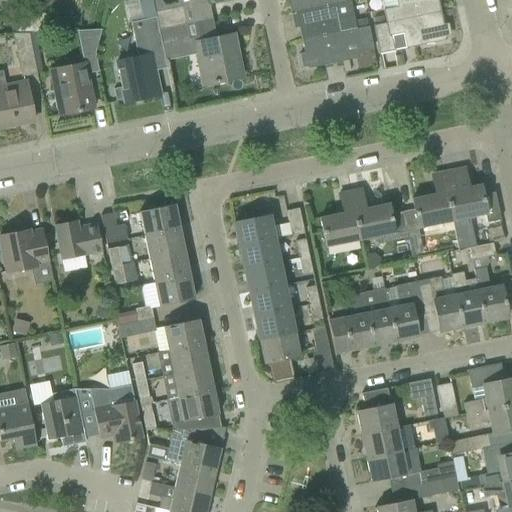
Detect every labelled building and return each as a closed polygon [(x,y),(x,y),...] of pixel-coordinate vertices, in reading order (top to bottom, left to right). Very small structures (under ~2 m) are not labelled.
[(191,7),(203,5),(222,1),(222,0),(176,0),(178,4),(166,6),(160,0),(151,0),(152,3),(158,32),(186,26),(182,9),(191,7)] [(293,0),(296,13),(336,5),(334,0),(293,0)] [(383,10),(386,24),(441,13),(438,0),(396,0),(398,7),(383,10)] [(302,41),(357,30),(351,2),(336,5),(296,13),(302,41)] [(158,32),(152,3),(139,6),(143,20),(130,23),(137,58),(116,62),(125,103),(160,96),(154,68),(166,65),(165,61),(162,45),(161,46),(158,32)] [(379,55),(395,52),(447,41),(441,13),(386,24),(374,27),(379,55)] [(17,34),(29,33),(50,33),(49,14),(15,15),(17,34)] [(383,17),(373,19),(375,25),(384,23),(383,17)] [(357,30),(368,27),(366,19),(355,21),(357,30)] [(53,25),(53,34),(74,33),(73,24),(53,25)] [(186,26),(158,32),(161,46),(162,45),(194,39),(194,38),(189,39),(186,26)] [(346,55),(373,49),(368,28),(357,30),(302,41),(304,54),(299,55),(302,69),(307,68),(308,70),(348,61),(348,60),(347,60),(346,55)] [(17,34),(14,34),(23,78),(37,75),(32,51),(29,33),(17,34)] [(197,54),(204,87),(243,79),(242,78),(240,78),(235,53),(237,52),(233,35),(195,43),(197,54)] [(194,39),(162,45),(165,61),(172,60),(197,54),(195,43),(194,39)] [(404,66),(402,56),(395,57),(398,67),(404,66)] [(60,116),(66,115),(93,110),(84,65),(51,72),(60,116)] [(0,128),(34,122),(26,84),(6,88),(5,84),(2,71),(0,71),(0,128)] [(495,194),(483,196),(481,186),(458,191),(453,171),(442,173),(452,222),(477,217),(478,225),(500,221),(495,194)] [(452,222),(442,173),(431,176),(435,195),(413,200),(412,200),(414,210),(402,213),(407,237),(419,234),(418,229),(452,222)] [(359,241),(395,234),(396,239),(407,237),(402,213),(391,215),(388,205),(377,207),(365,210),(361,190),(350,192),(359,241)] [(359,241),(350,192),(339,195),(343,214),(320,219),(326,247),(359,241)] [(139,213),(144,237),(180,230),(174,205),(139,213)] [(291,236),(304,233),(300,209),(286,211),(291,236)] [(107,245),(128,240),(125,225),(116,227),(113,214),(101,217),(107,245)] [(234,223),(239,247),(274,240),(269,216),(234,223)] [(102,251),(97,227),(78,230),(77,221),(54,226),(61,260),(102,251)] [(493,244),(505,242),(502,228),(487,231),(488,236),(490,245),(493,244)] [(149,260),(184,253),(180,230),(144,237),(149,260)] [(50,264),(43,231),(30,233),(29,231),(0,237),(0,242),(6,273),(50,264)] [(239,247),(244,270),(279,263),(274,240),(239,247)] [(300,258),(309,257),(306,240),(297,242),(300,258)] [(471,260),(495,256),(493,244),(490,245),(469,249),(471,260)] [(111,268),(111,269),(122,266),(118,248),(108,250),(111,268)] [(149,260),(154,283),(189,276),(184,253),(149,260)] [(300,258),(303,275),(312,274),(309,257),(300,258)] [(244,270),(249,294),(284,286),(279,263),(244,270)] [(137,281),(134,264),(122,266),(111,269),(115,286),(137,281)] [(473,271),(475,279),(477,291),(478,291),(485,323),(508,318),(506,308),(511,306),(511,280),(501,283),(501,286),(489,289),(485,268),(473,271)] [(462,328),(485,323),(478,291),(477,291),(475,279),(464,281),(463,273),(452,275),(452,278),(455,295),(456,295),(462,328)] [(194,301),(189,276),(154,283),(159,307),(194,301)] [(349,295),(353,316),(329,321),(333,339),(346,336),(349,351),(371,347),(365,314),(358,276),(349,277),(353,295),(349,295)] [(440,277),(417,282),(424,316),(436,314),(439,333),(462,328),(456,295),(455,295),(444,297),(440,277)] [(414,318),(424,316),(417,282),(395,286),(399,307),(388,309),(387,309),(394,342),(418,337),(414,318)] [(289,310),(284,286),(249,294),(254,318),(289,310)] [(310,306),(319,304),(315,287),(306,289),(310,306)] [(365,314),(371,347),(394,342),(387,309),(388,309),(384,289),(373,292),(377,311),(365,314)] [(310,306),(313,322),(323,320),(319,304),(310,306)] [(112,310),(103,306),(98,318),(107,321),(112,310)] [(150,307),(135,310),(138,323),(153,319),(150,307)] [(289,310),(254,318),(259,340),(294,333),(289,310)] [(141,335),(156,332),(153,319),(138,323),(141,335)] [(30,324),(15,320),(12,332),(27,336),(30,324)] [(168,351),(203,344),(198,320),(163,327),(168,351)] [(325,327),(311,330),(315,352),(329,349),(325,327)] [(299,358),(294,333),(259,340),(264,365),(299,358)] [(62,334),(49,337),(51,347),(64,344),(62,334)] [(17,358),(16,353),(13,344),(0,347),(0,350),(1,353),(3,361),(17,358)] [(173,375),(208,367),(203,344),(168,351),(168,352),(173,375)] [(146,380),(142,363),(131,365),(136,383),(146,380)] [(511,379),(503,381),(500,366),(467,373),(473,402),(463,404),(466,415),(511,405),(511,379)] [(178,398),(213,391),(208,367),(173,375),(178,398)] [(136,383),(141,406),(153,404),(151,398),(150,398),(146,380),(136,383)] [(458,417),(451,384),(437,387),(444,419),(458,417)] [(119,443),(142,438),(131,386),(109,390),(74,390),(77,405),(80,417),(94,414),(99,438),(117,434),(119,443)] [(361,436),(410,426),(409,426),(396,428),(391,405),(390,405),(387,389),(362,394),(365,410),(356,412),(361,436)] [(39,404),(47,441),(61,439),(62,448),(86,443),(80,417),(77,405),(74,390),(51,395),(52,401),(39,404)] [(437,415),(436,410),(431,390),(419,393),(424,418),(437,415)] [(183,423),(218,415),(213,391),(178,398),(183,423)] [(15,450),(36,446),(27,404),(0,409),(0,442),(13,440),(15,450)] [(493,437),(511,432),(511,405),(466,415),(468,426),(490,422),(493,437)] [(147,431),(156,429),(152,411),(143,413),(147,431)] [(449,442),(444,419),(434,421),(427,422),(429,431),(432,430),(435,445),(449,442)] [(361,436),(366,460),(401,452),(414,449),(410,426),(361,436)] [(165,461),(179,464),(215,472),(225,428),(187,430),(172,430),(165,461)] [(466,452),(488,448),(486,436),(464,440),(466,452)] [(437,469),(421,472),(416,449),(414,449),(401,452),(366,460),(371,484),(412,474),(415,487),(440,482),(437,469)] [(511,481),(511,454),(495,458),(498,472),(479,476),(479,477),(481,487),(481,488),(511,481)] [(152,483),(156,465),(145,463),(141,480),(152,483)] [(179,464),(174,488),(209,496),(215,472),(179,464)] [(440,482),(415,487),(417,499),(458,491),(456,479),(440,482)] [(152,483),(141,480),(137,498),(147,501),(152,483)] [(507,508),(511,506),(511,481),(481,488),(483,498),(491,496),(507,506),(507,508)] [(161,497),(158,509),(172,511),(205,511),(209,496),(174,488),(171,499),(161,497)] [(431,511),(425,511),(414,511),(411,499),(376,507),(376,511),(431,511)]
